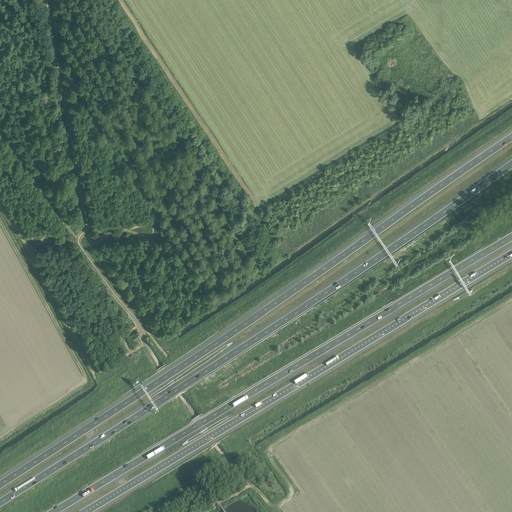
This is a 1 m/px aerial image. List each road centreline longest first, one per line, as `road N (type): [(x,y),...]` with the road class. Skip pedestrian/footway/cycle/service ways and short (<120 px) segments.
road 1 (motorway): [(511,137),(0,484)]
road 2 (motorway): [(511,164),(0,503)]
road 3 (motorway): [(53,511),(511,237)]
road 4 (motorway): [(84,511),(511,254)]
